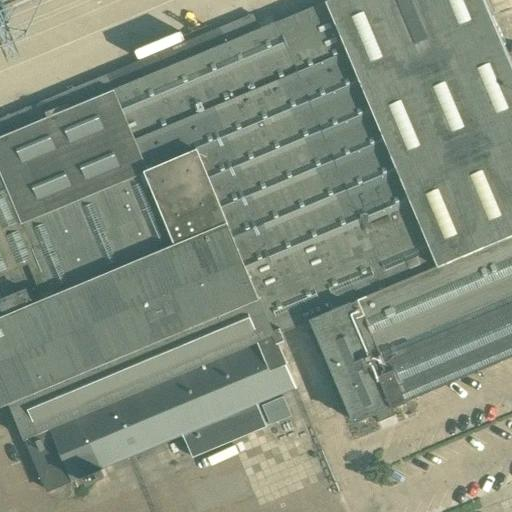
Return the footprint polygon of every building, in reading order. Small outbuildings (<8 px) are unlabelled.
[(252,15),(139,63),(240,306),(258,298),(277,344),(285,340),(282,333),(312,320),(362,300),(443,266),(332,0),(331,0),(258,31),(252,15)] [(485,0),(332,0),(443,266),(362,300),(404,400),(511,354),(511,64),(508,56),(485,0)] [(240,306),(139,63),(0,120),(0,300),(55,278),(92,368),(240,306)] [(0,300),(0,406),(11,402),(92,368),(55,278),(0,300)] [(92,368),(11,402),(48,491),(85,476),(88,484),(107,476),(103,468),(131,456),(183,435),(193,458),(267,427),(257,404),(296,388),(277,344),(258,298),(240,306),(92,368)] [(404,400),(362,300),(312,320),(354,422),(393,406),(392,405),(404,400)]
